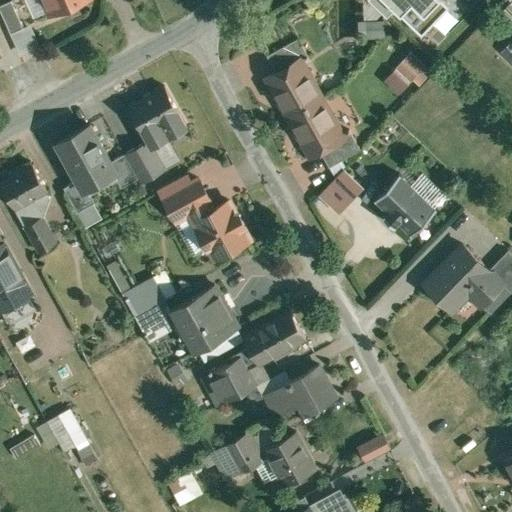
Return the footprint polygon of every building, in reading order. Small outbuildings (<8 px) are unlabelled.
[(24,27),(11,0),(8,0),(0,3),(0,7),(1,9),(11,32),(24,27)] [(44,0),(50,13),(80,0),(44,0)] [(400,9),(390,0),(372,0),(391,18),(400,9)] [(390,0),(400,9),(406,15),(407,14),(404,11),(414,0),(390,0)] [(381,35),(380,19),(352,21),(354,37),(381,35)] [(299,37),(268,54),(277,71),(301,57),(303,61),(310,57),(299,37)] [(428,72),(404,51),(379,79),(395,93),(408,79),(415,86),(428,72)] [(277,71),(268,76),(290,115),(323,96),(303,61),(301,57),(277,71)] [(166,85),(130,105),(149,139),(151,138),(154,144),(188,125),(166,85)] [(323,96),(290,115),(312,154),(321,149),(345,136),(343,132),(323,96)] [(91,122),(57,141),(78,179),(84,189),(87,187),(91,193),(117,178),(114,172),(118,170),(112,160),(91,122)] [(345,136),(321,149),(330,166),(361,148),(350,128),(343,132),(345,136)] [(149,139),(125,153),(139,177),(142,182),(167,168),(154,144),(151,138),(149,139)] [(139,177),(125,153),(112,160),(118,170),(114,172),(117,178),(122,186),(139,177)] [(34,158),(24,163),(26,166),(3,178),(17,204),(49,186),(36,161),(35,161),(34,158)] [(363,187),(343,168),(319,194),(339,213),(363,187)] [(400,172),(375,198),(388,210),(383,214),(395,225),(399,221),(412,234),(437,208),(400,172)] [(211,200),(199,177),(163,196),(176,219),(190,211),(209,201),(211,200)] [(84,189),(78,179),(65,186),(78,211),(95,201),(91,193),(87,187),(84,189)] [(209,201),(190,211),(200,229),(199,230),(208,246),(209,245),(216,257),(250,237),(243,225),(245,223),(239,211),(237,212),(229,199),(213,208),(209,201)] [(59,238),(44,211),(25,221),(40,248),(59,238)] [(0,233),(0,307),(0,308),(32,291),(6,244),(0,233)] [(464,243),(426,282),(453,308),(470,290),(484,303),(504,282),(505,282),(490,268),(464,243)] [(511,250),(509,248),(490,268),(505,282),(504,282),(511,289),(511,250)] [(115,289),(125,285),(114,260),(104,264),(115,289)] [(156,280),(132,292),(130,288),(123,292),(136,314),(166,297),(156,280)] [(216,282),(176,304),(199,346),(240,324),(216,282)] [(281,289),(261,299),(267,309),(287,299),(281,289)] [(166,297),(136,314),(144,328),(174,311),(166,297)] [(287,299),(267,309),(272,319),(292,309),(292,308),(287,299)] [(272,319),(245,334),(250,344),(259,361),(273,353),(275,357),(297,346),(295,342),(306,336),(292,309),(272,319)] [(241,354),(211,370),(226,400),(233,396),(257,383),(249,366),(259,361),(250,344),(239,350),(241,354)] [(320,364),(268,392),(279,414),(302,401),(308,412),(336,397),(327,379),(328,378),(320,364)] [(257,383),(233,396),(240,408),(264,395),(257,383)] [(44,446),(54,441),(58,450),(71,443),(81,463),(93,457),(66,405),(32,423),(44,446)] [(358,459),(385,446),(377,430),(350,444),(358,459)] [(250,431),(225,444),(241,472),(256,464),(265,459),(250,431)] [(316,467),(297,431),(266,448),(280,474),(286,484),(316,467)] [(265,459),(256,464),(266,482),(280,474),(270,456),(265,459)] [(305,495),(281,508),(282,511),(301,511),(309,508),(310,510),(312,508),(305,495)]
